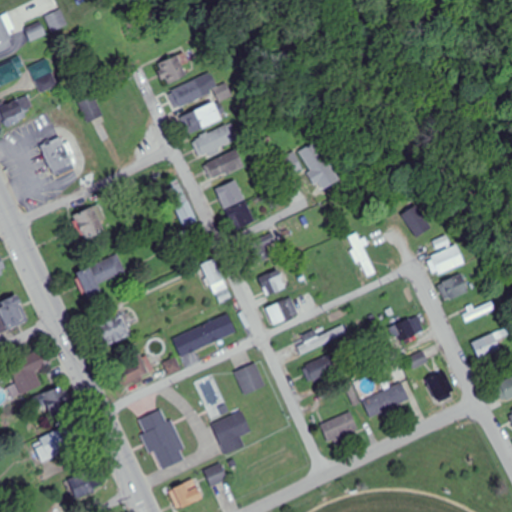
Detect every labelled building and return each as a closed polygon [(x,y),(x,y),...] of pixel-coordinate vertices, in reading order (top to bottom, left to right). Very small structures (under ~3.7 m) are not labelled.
[(52,33),(68,26),(61,10),(46,16),(52,33)] [(0,16),(0,53),(16,46),(1,16),(0,16)] [(47,36),(41,22),(25,29),(31,42),(47,36)] [(188,77),(184,57),(158,62),(162,83),(188,77)] [(29,67),(40,94),(61,86),(50,59),(29,67)] [(0,67),(0,86),(1,88),(22,78),(14,61),(0,67)] [(203,97),(195,80),(171,92),(179,108),(203,97)] [(0,107),(0,111),(6,127),(36,116),(29,96),(0,107)] [(80,102),(87,123),(103,118),(96,97),(80,102)] [(180,118),(189,136),(222,120),(214,102),(180,118)] [(204,158),(238,143),(230,124),(195,140),(204,158)] [(40,144),(54,175),(74,166),(60,135),(40,144)] [(306,170),(319,192),(338,181),(316,141),(278,162),(288,180),(306,170)] [(207,162),(214,180),(244,168),(238,151),(207,162)] [(165,186),(185,227),(198,221),(177,180),(165,186)] [(255,222),(236,180),(216,190),(236,231),(255,222)] [(72,216),(82,242),(104,233),(94,208),(72,216)] [(427,232),(416,213),(405,220),(416,239),(427,232)] [(283,250),(271,232),(248,247),(259,265),(283,250)] [(360,232),(347,238),(367,281),(379,275),(360,232)] [(436,273),(463,267),(459,248),(432,254),(436,273)] [(0,280),(8,278),(2,256),(0,256),(0,280)] [(87,298),(102,293),(99,284),(126,274),(119,256),(77,272),(87,298)] [(221,304),(234,297),(214,259),(201,265),(221,304)] [(268,296),(288,288),(281,269),(260,277),(268,296)] [(469,292),(460,275),(441,284),(449,301),(469,292)] [(0,331),(28,324),(21,298),(0,304),(0,331)] [(274,326),(299,314),(292,298),(267,309),(274,326)] [(494,310),(491,303),(464,315),(467,322),(494,310)] [(91,325),(100,348),(131,337),(122,314),(91,325)] [(181,357),(237,334),(229,315),(174,338),(181,357)] [(389,327),(396,343),(424,332),(418,316),(389,327)] [(349,335),(345,326),(315,338),(312,333),(304,336),(307,344),(298,347),(302,355),(349,335)] [(480,360),(501,350),(496,341),(509,335),(506,328),(472,344),(480,360)] [(8,367),(17,384),(53,365),(44,348),(8,367)] [(429,363),(424,352),(409,359),(414,371),(429,363)] [(145,353),(113,369),(122,388),(154,372),(145,353)] [(306,366),(313,383),(340,373),(333,355),(306,366)] [(235,372),(245,395),(267,386),(257,363),(235,372)] [(391,368),(397,381),(408,376),(402,363),(391,368)] [(427,381),(438,404),(457,394),(446,372),(427,381)] [(213,421),(230,413),(213,375),(196,383),(213,421)] [(511,398),(511,377),(499,384),(507,401),(511,398)] [(370,417),(410,402),(403,384),(363,400),(370,417)] [(38,397),(49,421),(74,410),(64,386),(38,397)] [(139,418),(145,432),(141,434),(150,454),(154,450),(164,471),(188,459),(182,448),(187,446),(173,417),(168,420),(162,407),(139,418)] [(211,422),(225,453),(245,445),(241,436),(252,431),(242,408),(211,422)] [(321,426),(330,446),(360,432),(351,412),(321,426)] [(74,450),(65,429),(34,443),(43,464),(74,450)] [(229,481),(221,464),(205,472),(213,488),(229,481)] [(76,498),(109,487),(103,468),(69,479),(76,498)] [(183,509),(203,501),(195,480),(174,489),(183,509)]
